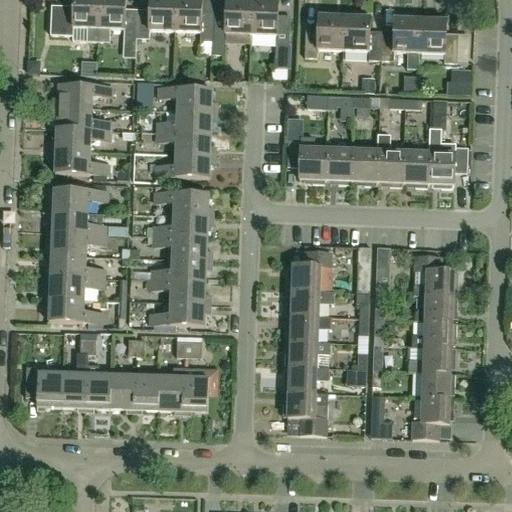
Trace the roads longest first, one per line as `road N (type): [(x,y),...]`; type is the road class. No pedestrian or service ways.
road 1 (residential): [(493,472),(243,462)]
road 2 (residential): [(243,462),(250,212)]
road 3 (residential): [(498,219),(250,212)]
road 4 (residential): [(498,219),(509,0)]
road 5 (residential): [(0,188),(8,0)]
road 6 (residential): [(243,462),(83,458)]
road 7 (residential): [(495,366),(498,219)]
